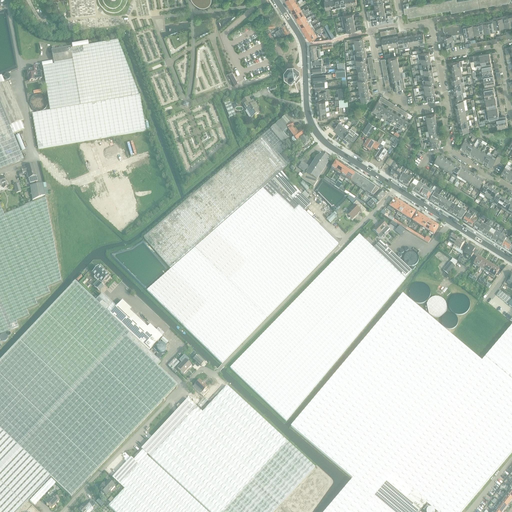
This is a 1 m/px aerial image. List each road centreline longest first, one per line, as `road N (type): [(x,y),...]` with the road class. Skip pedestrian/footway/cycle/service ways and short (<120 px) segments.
road 1 (unclassified): [(213,374),(396,188)]
road 2 (tertiary): [(276,0),(304,45),(306,103),(322,141),(396,188)]
road 3 (unclassified): [(61,511),(196,372),(213,374)]
road 4 (unclassified): [(0,172),(34,158),(6,0)]
road 5 (tertiary): [(396,188),(511,260)]
road 6 (residential): [(447,103),(412,109),(382,92),(367,30)]
